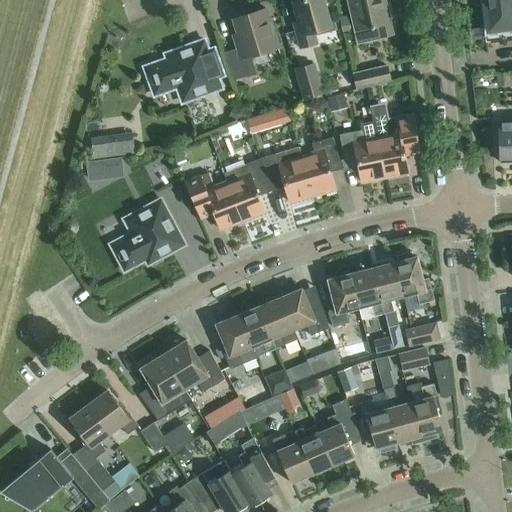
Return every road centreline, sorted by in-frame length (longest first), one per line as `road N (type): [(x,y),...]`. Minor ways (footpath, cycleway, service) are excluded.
road 1 (residential): [(95,353),(188,296),(286,253),(459,210)]
road 2 (residential): [(490,469),(459,210)]
road 3 (residential): [(459,210),(431,0)]
road 4 (residential): [(344,511),(490,469)]
